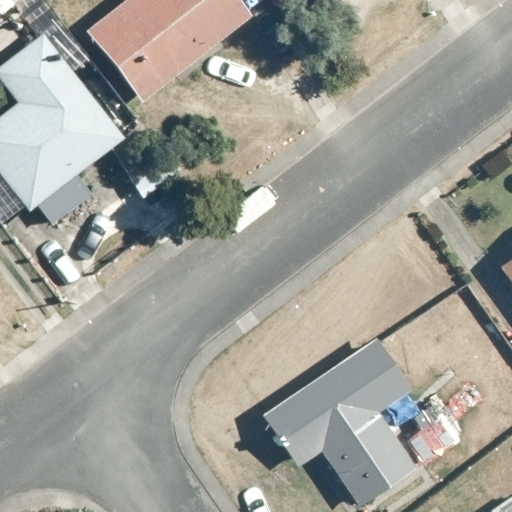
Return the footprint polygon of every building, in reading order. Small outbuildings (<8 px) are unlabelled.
[(242,0),(122,0),(85,30),(143,104),(255,16),(242,0)] [(316,0),(325,10),(337,0),(316,0)] [(0,77),(19,103),(0,117),(0,178),(28,214),(126,139),(43,34),(0,68),(0,77)] [(511,260),(502,267),(511,281),(511,260)] [(377,337),(262,415),(298,468),(322,451),(359,506),(415,468),(378,413),(413,389),(377,337)] [(511,511),(511,486),(485,502),(491,511),(511,511)]
